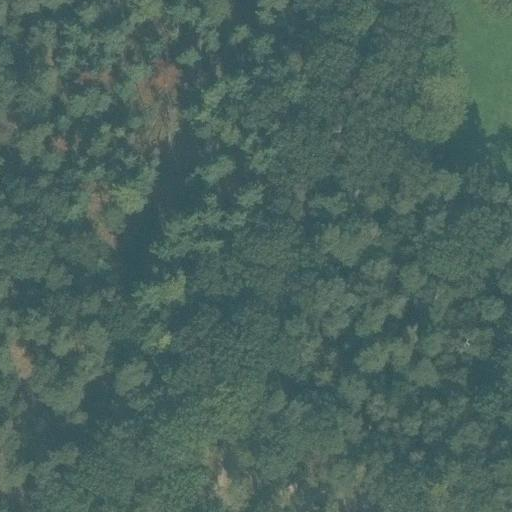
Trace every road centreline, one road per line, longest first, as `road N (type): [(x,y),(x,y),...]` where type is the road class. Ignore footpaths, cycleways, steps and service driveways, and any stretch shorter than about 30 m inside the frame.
road 1 (track): [(371,0),(288,297),(230,464)]
road 2 (track): [(0,188),(100,291),(230,464)]
road 3 (track): [(3,191),(32,0)]
road 4 (track): [(370,511),(240,479)]
